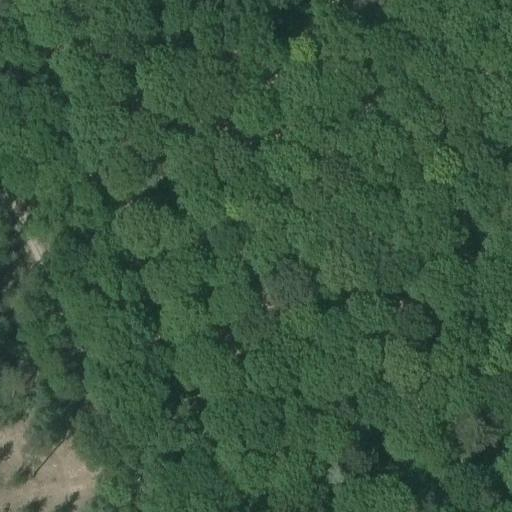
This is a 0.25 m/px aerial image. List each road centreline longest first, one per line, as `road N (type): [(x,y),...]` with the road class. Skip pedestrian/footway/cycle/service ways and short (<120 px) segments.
road 1 (track): [(511,442),(0,36)]
road 2 (track): [(6,0),(234,511)]
road 3 (track): [(148,511),(0,178)]
road 4 (track): [(34,60),(137,70),(217,67),(312,37),(358,0)]
